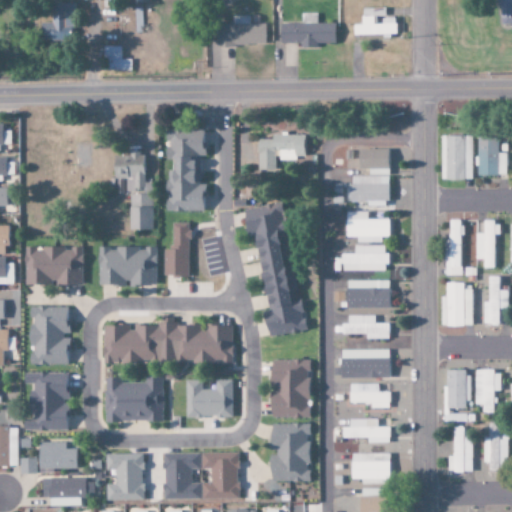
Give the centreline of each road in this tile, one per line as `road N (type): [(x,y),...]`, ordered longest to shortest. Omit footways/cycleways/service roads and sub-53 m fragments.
road 1 (residential): [(224,93),(224,206),(252,345),(251,419),(222,441),(123,442),(99,433),(89,414),(95,312),(106,305),(243,301)]
road 2 (secondary): [(511,88),(0,96)]
road 3 (residential): [(424,0),(423,511)]
